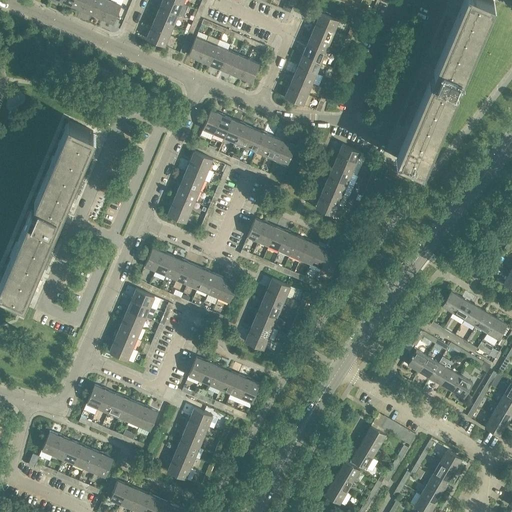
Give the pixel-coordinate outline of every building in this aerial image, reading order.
[(73,0),(71,6),(82,10),(85,0),(73,0)] [(85,0),(82,10),(92,14),(98,0),(85,0)] [(109,0),(98,0),(92,14),(103,19),(111,1),(109,0)] [(183,4),(173,0),(162,0),(160,7),(178,15),(183,4)] [(398,160),(423,170),(494,1),(491,0),(462,0),(437,62),(427,86),(396,159),(398,160)] [(111,1),(103,19),(114,24),(121,5),(111,1)] [(178,15),(160,7),(155,17),(174,25),(178,15)] [(316,23),(334,31),(339,20),(320,13),(316,23)] [(151,28),(169,36),(174,25),(155,17),(151,28)] [(330,42),(334,31),(316,23),(311,34),(330,42)] [(169,36),(151,28),(146,39),(165,46),(169,36)] [(311,34),(307,44),(325,52),(330,42),(311,34)] [(199,60),(207,41),(196,37),(188,55),(199,60)] [(209,64),(217,46),(207,41),(199,60),(209,64)] [(321,63),(325,52),(307,44),(303,55),(321,63)] [(220,69),(228,50),(217,46),(209,64),(220,69)] [(228,50),(220,69),(230,73),(238,55),(228,50)] [(238,55),(230,73),(241,78),(249,59),(238,55)] [(298,66),(316,73),(321,63),(303,55),(298,66)] [(249,59),(241,78),(252,82),(260,64),(249,59)] [(312,84),(316,73),(298,66),(294,76),(312,84)] [(289,86),(308,94),(312,84),(294,76),(289,86)] [(303,105),(308,94),(289,86),(285,97),(303,105)] [(328,104),(334,106),(339,95),(333,93),(328,104)] [(214,133),(221,115),(211,110),(203,129),(214,133)] [(221,115),(214,133),(224,138),(232,119),(221,115)] [(232,119),(224,138),(235,142),(243,124),(232,119)] [(96,133),(68,121),(0,282),(0,290),(24,302),(59,221),(96,133)] [(243,124),(235,142),(245,147),(253,128),(243,124)] [(253,128),(245,147),(256,151),(263,133),(253,128)] [(263,133),(256,151),(266,156),(274,137),(263,133)] [(274,137),(266,156),(277,160),(285,142),(274,137)] [(285,142),(277,160),(288,165),(295,146),(285,142)] [(342,144),(338,155),(356,163),(360,152),(342,144)] [(195,151),(190,162),(208,170),(211,171),(213,166),(211,164),(213,159),(195,151)] [(333,166),(351,173),(356,163),(338,155),(333,166)] [(208,170),(190,162),(186,172),(204,180),(208,170)] [(333,166),(329,176),(347,184),(351,173),(333,166)] [(186,172),(181,183),(199,191),(204,180),(186,172)] [(343,194),(347,184),(329,176),(324,187),(343,194)] [(199,191),(181,183),(177,194),(195,201),(199,191)] [(324,187),(320,197),(338,205),(343,194),(324,187)] [(177,194),(172,204),(190,212),(195,201),(177,194)] [(338,205),(320,197),(315,208),(334,216),(338,205)] [(172,204),(167,215),(186,223),(190,212),(172,204)] [(247,237),(258,241),(266,223),(255,218),(247,237)] [(276,227),(266,223),(258,241),(268,246),(276,227)] [(279,250),(287,232),(276,227),(268,246),(279,250)] [(279,250),(290,254),(297,236),(287,232),(279,250)] [(308,241),(297,236),(290,254),(300,259),(308,241)] [(300,259),(311,263),(318,245),(308,241),(300,259)] [(329,249),(318,245),(311,263),(321,268),(329,249)] [(152,247),(144,266),(155,270),(163,252),(152,247)] [(332,272),(340,254),(329,249),(321,268),(332,272)] [(491,261),(495,263),(502,252),(498,250),(491,261)] [(163,252),(155,270),(166,275),(173,256),(163,252)] [(176,279),(184,261),(173,256),(166,275),(176,279)] [(184,261),(176,279),(187,284),(195,265),(184,261)] [(491,261),(485,272),(489,275),(495,263),(491,261)] [(195,265),(187,284),(197,288),(205,270),(195,265)] [(208,293),(216,274),(205,270),(197,288),(208,293)] [(503,284),(511,288),(511,273),(510,272),(503,284)] [(216,274),(208,293),(219,297),(226,279),(216,274)] [(267,289),(285,297),(290,286),(272,278),(267,289)] [(226,279),(219,297),(230,302),(237,283),(226,279)] [(131,299),(150,307),(154,296),(136,289),(131,299)] [(267,289),(263,299),(281,307),(285,297),(267,289)] [(453,312),(462,298),(450,291),(442,305),(453,312)] [(462,298),(453,312),(465,319),(473,304),(462,298)] [(131,299),(127,310),(145,318),(150,307),(131,299)] [(263,299),(258,310),(277,317),(281,307),(263,299)] [(165,310),(169,312),(174,304),(168,302),(165,310)] [(473,304),(465,319),(476,325),(484,311),(473,304)] [(127,310),(122,321),(141,328),(145,318),(127,310)] [(277,317),(258,310),(254,320),(272,328),(277,317)] [(496,317),(484,311),(476,325),(487,332),(496,317)] [(496,317),(487,332),(499,339),(507,324),(496,317)] [(254,320),(250,331),(268,339),(272,328),(254,320)] [(136,339),(141,328),(122,321),(118,331),(136,339)] [(441,332),(444,328),(433,322),(430,326),(441,332)] [(424,331),(416,327),(408,340),(416,345),(422,336),(424,331)] [(444,328),(441,332),(453,339),(455,335),(444,328)] [(118,331),(114,342),(132,349),(136,339),(118,331)] [(268,339),(250,331),(245,342),(263,350),(268,339)] [(437,339),(424,331),(422,336),(435,343),(437,339)] [(466,341),(455,335),(453,339),(464,345),(466,341)] [(150,346),(154,348),(158,339),(154,337),(150,346)] [(449,346),(437,339),(435,343),(446,350),(449,346)] [(478,348),(477,348),(466,341),(464,345),(475,352),(478,348)] [(132,349),(114,342),(109,352),(127,360),(132,349)] [(459,353),(462,349),(451,342),(449,346),(446,350),(449,347),(459,353)] [(480,344),(477,348),(478,348),(489,355),(491,350),(480,344)] [(404,360),(408,362),(407,364),(419,371),(428,356),(416,349),(413,354),(409,352),(404,360)] [(473,356),(462,349),(459,353),(471,360),(473,356)] [(196,356),(188,375),(199,379),(207,361),(196,356)] [(428,356),(419,371),(430,377),(439,362),(428,356)] [(484,362),(473,356),(471,360),(482,366),(484,362)] [(506,358),(499,369),(503,372),(510,360),(506,358)] [(207,361),(199,379),(210,384),(218,366),(207,361)] [(439,362),(430,377),(441,384),(450,369),(439,362)] [(221,388),(228,370),(218,366),(210,384),(221,388)] [(450,369),(441,384),(452,390),(461,376),(450,369)] [(228,370),(221,388),(231,393),(239,375),(228,370)] [(487,382),(491,385),(498,373),(493,371),(487,382)] [(239,375),(231,393),(242,397),(249,379),(239,375)] [(464,397),(465,396),(473,382),(461,376),(452,390),(464,397)] [(249,379),(242,397),(252,402),(260,383),(249,379)] [(480,394),(484,396),(491,385),(487,382),(480,394)] [(87,403),(97,407),(105,389),(94,385),(87,403)] [(116,394),(105,389),(97,407),(108,412),(116,394)] [(498,404),(511,412),(511,397),(505,393),(498,404)] [(108,412),(118,416),(126,398),(116,394),(108,412)] [(473,405),(478,407),(484,396),(480,394),(473,405)] [(118,416),(129,421),(137,403),(126,398),(118,416)] [(137,403),(129,421),(139,425),(147,407),(137,403)] [(511,412),(498,404),(492,415),(506,424),(511,414),(511,412)] [(473,405),(469,412),(467,416),(471,418),(478,407),(473,405)] [(158,412),(147,407),(139,425),(150,430),(158,412)] [(190,418),(208,426),(213,415),(194,407),(190,418)] [(384,415),(379,423),(378,426),(383,429),(389,418),(384,415)] [(485,427),(500,436),(506,424),(492,415),(485,427)] [(190,418),(185,429),(204,436),(208,426),(190,418)] [(394,422),(389,418),(383,429),(388,432),(394,422)] [(388,432),(394,435),(400,425),(394,422),(388,432)] [(364,437),(379,445),(386,434),(371,425),(364,437)] [(405,428),(400,425),(394,435),(399,438),(405,428)] [(410,431),(405,428),(399,438),(404,441),(410,431)] [(181,439),(199,447),(204,436),(185,429),(181,439)] [(42,450),(53,454),(60,436),(50,431),(42,450)] [(410,431),(404,441),(410,444),(416,434),(410,431)] [(71,440),(60,436),(53,454),(63,459),(71,440)] [(364,437),(358,448),(372,457),(379,445),(364,437)] [(181,439),(176,450),(195,458),(199,447),(181,439)] [(63,459),(74,463),(81,445),(71,440),(63,459)] [(428,443),(423,451),(428,453),(432,446),(428,443)] [(74,463),(84,467),(92,449),(81,445),(74,463)] [(399,452),(404,455),(408,447),(404,445),(399,452)] [(366,468),(372,457),(358,448),(351,459),(366,468)] [(84,467),(95,472),(102,454),(92,449),(84,467)] [(447,449),(447,450),(441,461),(455,470),(462,458),(447,449)] [(176,450),(172,461),(190,468),(195,458),(176,450)] [(28,464),(34,467),(39,456),(33,453),(28,464)] [(102,454),(95,472),(105,476),(113,458),(102,454)] [(421,455),(417,462),(421,464),(425,457),(421,455)] [(397,466),(401,459),(397,456),(393,463),(397,466)] [(338,472),(353,481),(360,469),(345,460),(338,472)] [(172,461),(168,471),(186,479),(190,468),(172,461)] [(441,461),(434,472),(449,481),(455,470),(441,461)] [(414,466),(410,473),(414,476),(419,468),(414,466)] [(390,477),(395,470),(391,467),(386,475),(390,477)] [(338,472),(332,483),(346,492),(353,481),(338,472)] [(449,481),(434,472),(427,483),(442,492),(449,481)] [(404,475),(400,482),(404,485),(409,477),(404,475)] [(377,490),(382,483),(378,480),(373,488),(377,490)] [(121,504),(128,485),(118,481),(110,499),(121,504)] [(332,483),(325,495),(340,503),(346,492),(332,483)] [(427,483),(421,495),(435,503),(442,492),(427,483)] [(131,508),(139,490),(128,485),(121,504),(131,508)] [(402,489),(398,486),(394,493),(398,496),(402,489)] [(139,490),(131,508),(140,511),(141,511),(149,494),(139,490)] [(371,501),(375,494),(371,491),(367,499),(371,501)] [(149,494),(141,511),(154,511),(160,499),(149,494)] [(430,511),(435,503),(421,495),(414,506),(423,511),(430,511)] [(160,499),(154,511),(166,511),(170,503),(160,499)] [(363,511),(364,511),(369,505),(364,502),(360,510),(363,511)] [(170,503),(166,511),(179,511),(181,508),(170,503)]
